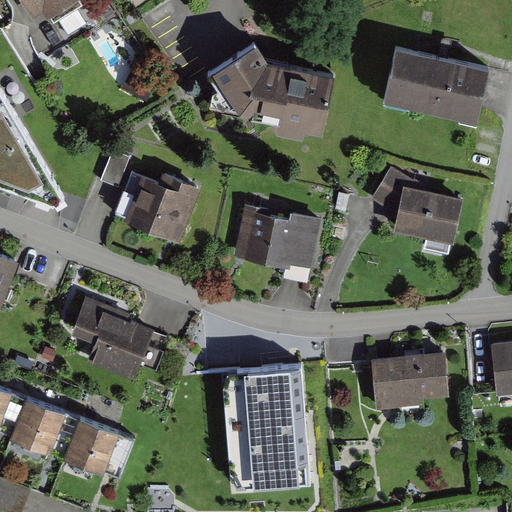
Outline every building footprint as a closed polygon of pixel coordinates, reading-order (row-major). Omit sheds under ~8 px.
[(22,0),(30,14),(41,9),(48,19),(81,0),(22,0)] [(304,128),(324,132),(337,73),(266,58),(253,35),(196,67),(206,84),(201,109),(275,124),(274,130),(302,136),(304,128)] [(492,61),(395,41),(382,100),(479,121),(485,93),(492,61)] [(158,78),(135,65),(124,86),(147,98),(158,78)] [(59,193),(0,97),(0,181),(51,200),(59,193)] [(159,184),(128,172),(112,214),(129,221),(126,227),(178,246),(200,188),(163,174),(159,184)] [(466,195),(403,181),(392,229),(455,243),(466,195)] [(325,212),(246,195),(234,255),(312,271),(325,212)] [(17,281),(0,274),(0,322),(1,323),(17,281)] [(152,347),(78,315),(68,352),(90,363),(85,380),(133,397),(152,347)] [(511,350),(481,353),(485,405),(511,403),(511,350)] [(437,362),(360,368),(365,422),(441,414),(437,362)] [(302,385),(236,371),(228,421),(255,426),(250,451),(275,454),(274,463),(300,467),(307,425),(297,423),(302,385)] [(0,440),(11,412),(0,407),(0,440)] [(64,432),(23,416),(8,459),(48,475),(64,432)] [(116,453),(78,437),(63,481),(100,495),(116,453)] [(0,505),(21,511),(24,511),(34,482),(0,471),(0,505)]
